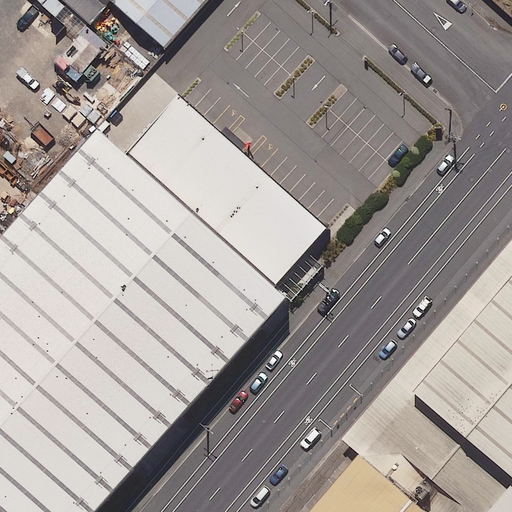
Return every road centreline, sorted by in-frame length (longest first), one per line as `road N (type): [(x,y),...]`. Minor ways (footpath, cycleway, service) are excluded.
road 1 (tertiary): [(195,511),(511,140)]
road 2 (unclassified): [(415,0),(511,84)]
